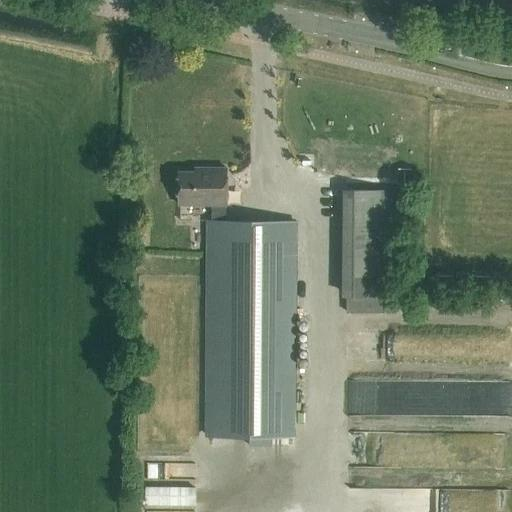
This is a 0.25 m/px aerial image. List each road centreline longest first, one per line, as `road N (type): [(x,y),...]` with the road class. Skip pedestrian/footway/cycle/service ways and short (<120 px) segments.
road 1 (secondary): [(368,34),(195,0)]
road 2 (secondary): [(368,34),(511,74)]
road 3 (secondary): [(511,45),(368,34)]
